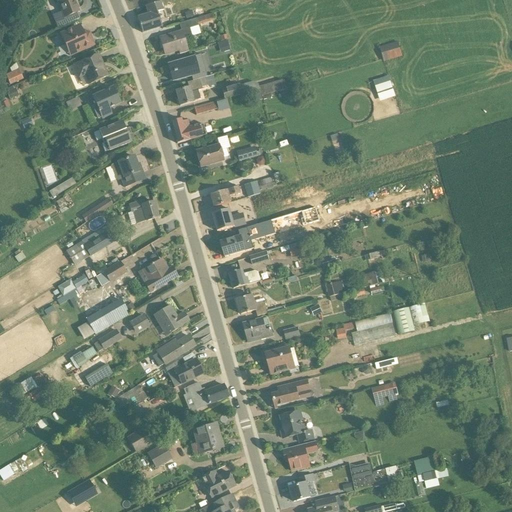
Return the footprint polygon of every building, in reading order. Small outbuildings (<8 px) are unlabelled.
[(73,0),(56,0),(64,19),(79,13),(73,0)] [(163,10),(161,2),(145,7),(148,15),(137,18),(142,33),(162,27),(157,12),(163,10)] [(185,13),(186,19),(194,17),(192,11),(185,13)] [(215,20),(213,14),(179,24),(181,33),(160,39),(163,50),(166,49),(168,54),(178,51),(179,55),(188,52),(184,39),(192,37),(189,29),(198,26),(215,20)] [(9,19),(4,25),(8,28),(13,22),(9,19)] [(70,56),(94,46),(89,36),(89,34),(84,33),(82,33),(80,28),(73,32),(72,30),(60,35),(61,36),(60,38),(62,43),(64,44),(70,56)] [(230,50),(227,40),(218,43),(219,45),(221,44),(223,52),(230,50)] [(397,44),(380,49),(383,61),(401,55),(397,44)] [(107,77),(97,55),(72,66),(78,80),(85,76),(89,85),(107,77)] [(176,64),(171,65),(168,66),(173,81),(189,76),(189,77),(191,77),(192,82),(207,78),(205,72),(198,74),(193,57),(176,63),(176,64)] [(10,86),(22,80),(19,75),(13,77),(11,73),(5,75),(10,86)] [(193,103),(193,101),(200,99),(198,91),(202,90),(201,88),(207,87),(208,88),(215,86),(212,76),(207,78),(192,82),(187,83),(188,89),(175,92),(179,107),(193,103)] [(380,99),(395,95),(391,79),(376,83),(380,99)] [(243,95),(242,92),(240,85),(221,91),(224,101),(243,95)] [(92,90),(94,94),(104,91),(103,86),(92,90)] [(16,96),(13,90),(12,87),(6,90),(10,99),(16,96)] [(112,88),(91,97),(101,119),(111,115),(108,109),(119,104),(112,88)] [(78,94),(66,98),(68,106),(80,102),(78,94)] [(217,110),(215,103),(194,109),(196,116),(217,110)] [(31,120),(22,123),(24,130),(33,126),(31,120)] [(203,124),(192,128),(190,122),(186,120),(180,122),(179,120),(171,123),(177,144),(192,140),(206,136),(203,124)] [(104,139),(105,143),(102,144),(105,153),(131,143),(127,135),(126,135),(122,122),(94,133),(97,142),(104,139)] [(200,168),(223,162),(218,145),(195,152),(200,168)] [(254,147),(236,153),(239,162),(257,157),(254,147)] [(120,181),(123,188),(145,180),(140,169),(138,169),(133,157),(111,166),(110,167),(111,170),(112,171),(115,177),(114,178),(115,181),(116,181),(117,182),(120,181)] [(245,186),(248,198),(261,194),(260,192),(277,186),(274,178),(245,186)] [(52,190),(49,196),(55,199),(58,193),(61,194),(72,188),(68,182),(62,186),(60,187),(52,190)] [(215,208),(231,204),(229,197),(240,193),(239,187),(227,191),(226,189),(219,191),(220,193),(211,196),(215,208)] [(108,200),(90,211),(81,216),(85,222),(111,206),(108,200)] [(132,213),(133,212),(136,224),(158,218),(154,203),(144,206),(142,202),(130,206),(132,213)] [(302,212),(306,225),(320,221),(316,208),(302,212)] [(230,210),(213,215),(218,232),(235,227),(230,210)] [(221,244),(226,259),(254,250),(251,241),(272,234),(267,223),(233,234),(235,239),(221,244)] [(109,227),(92,237),(93,240),(84,246),(82,242),(65,252),(74,266),(90,257),(118,240),(109,227)] [(302,254),(300,247),(289,251),(290,257),(302,254)] [(388,258),(387,256),(386,252),(365,257),(366,262),(382,258),(382,259),(388,258)] [(267,253),(250,258),(252,266),(269,260),(267,253)] [(429,255),(421,257),(422,263),(431,261),(429,255)] [(113,267),(120,263),(117,259),(110,264),(113,267)] [(330,259),(321,261),(323,268),(332,265),(330,259)] [(161,260),(147,269),(138,274),(149,293),(177,277),(171,268),(166,272),(160,262),(161,261),(161,260)] [(126,273),(120,263),(95,278),(100,288),(109,283),(126,273)] [(384,282),(383,278),(381,270),(362,276),(366,288),(384,282)] [(249,285),(247,277),(246,278),(244,271),(229,274),(234,289),(249,285)] [(85,274),(72,280),(75,287),(88,281),(85,274)] [(58,288),(64,297),(76,290),(76,289),(71,280),(58,288)] [(344,293),(341,282),(326,287),(329,298),(330,298),(335,296),(344,293)] [(81,287),(76,290),(64,297),(56,301),(59,306),(79,295),(84,293),(81,287)] [(365,295),(364,290),(344,295),(345,300),(365,295)] [(256,311),(258,317),(268,314),(265,301),(252,305),(250,297),(237,301),(241,315),(256,311)] [(120,300),(86,320),(87,323),(77,329),(83,341),(94,334),(95,336),(130,315),(120,300)] [(135,310),(132,304),(125,308),(129,314),(135,310)] [(393,312),(399,336),(415,332),(412,321),(428,317),(425,304),(393,312)] [(315,315),(321,312),(318,305),(312,309),(315,315)] [(166,335),(182,326),(189,322),(183,314),(177,318),(170,306),(153,315),(166,335)] [(357,333),(351,334),(354,347),(395,336),(390,314),(355,323),(357,333)] [(142,315),(129,324),(136,335),(150,327),(142,315)] [(248,343),(271,337),(273,336),(268,318),(266,319),(243,325),(248,343)] [(337,336),(345,335),(345,332),(354,330),(352,323),(343,325),(344,329),(336,331),(337,336)] [(286,340),(300,336),(298,328),(284,331),(286,340)] [(103,350),(121,340),(116,330),(98,340),(98,342),(93,345),(98,353),(103,350)] [(159,367),(164,364),(164,365),(194,347),(188,337),(176,344),(175,341),(157,353),(157,354),(152,357),(159,367)] [(80,352),(72,357),(78,368),(86,363),(85,361),(96,355),(92,348),(81,354),(80,352)] [(271,375),(296,369),(291,349),(281,352),(280,349),(262,354),(265,366),(269,365),(271,375)] [(177,362),(164,370),(168,375),(168,376),(174,372),(180,385),(181,385),(203,375),(195,360),(180,368),(177,362)] [(375,365),(376,370),(390,366),(389,361),(375,365)] [(90,387),(112,374),(107,366),(85,379),(90,387)] [(368,366),(364,366),(362,370),(363,373),(366,375),(370,375),(372,371),(371,368),(368,366)] [(20,382),(26,391),(36,384),(29,375),(20,382)] [(132,410),(148,400),(142,390),(152,384),(149,379),(139,385),(140,385),(113,402),(118,411),(129,405),(132,410)] [(286,386),(287,392),(272,395),(276,410),(277,410),(276,406),(311,398),(307,381),(286,386)] [(199,383),(188,387),(184,389),(186,395),(184,396),(190,412),(196,409),(227,398),(223,386),(203,394),(199,383)] [(392,384),(371,389),(374,400),(395,395),(392,384)] [(107,395),(115,399),(119,391),(112,386),(107,395)] [(303,434),(298,413),(281,417),(285,434),(282,435),(283,439),(298,436),(300,443),(313,440),(311,432),(303,434)] [(191,446),(194,455),(194,457),(223,448),(216,424),(193,431),(197,444),(191,446)] [(135,453),(154,443),(145,427),(126,438),(135,453)] [(315,442),(283,450),(283,451),(284,451),(286,458),(288,457),(292,472),(309,468),(306,455),(318,452),(315,442)] [(156,468),(171,459),(163,446),(148,455),(156,468)] [(27,454),(20,459),(0,470),(0,476),(3,481),(25,467),(33,463),(27,454)] [(388,484),(385,473),(372,476),(370,466),(350,470),(354,491),(379,486),(388,484)] [(436,473),(418,477),(419,483),(424,482),(426,488),(438,485),(436,479),(448,476),(446,470),(436,473)] [(211,499),(236,487),(229,473),(218,479),(214,472),(202,478),(211,499)] [(294,503),(310,498),(306,484),(315,482),(313,475),(298,479),(299,486),(290,489),(294,503)] [(344,486),(346,493),(352,492),(351,484),(344,486)] [(79,487),(65,495),(67,498),(74,494),(76,496),(82,492),(79,487)] [(231,495),(214,504),(199,511),(198,511),(233,511),(238,509),(235,503),(231,495)] [(315,502),(317,508),(308,511),(337,511),(338,511),(334,497),(315,502)]
